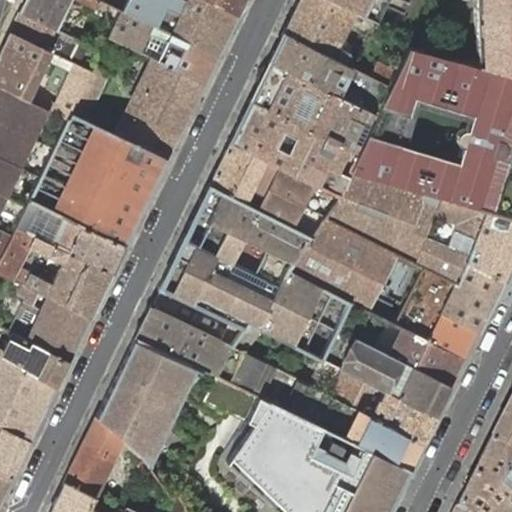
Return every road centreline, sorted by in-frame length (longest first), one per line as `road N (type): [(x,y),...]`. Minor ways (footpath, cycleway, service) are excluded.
road 1 (residential): [(23,511),(273,0)]
road 2 (residential): [(418,511),(511,325)]
